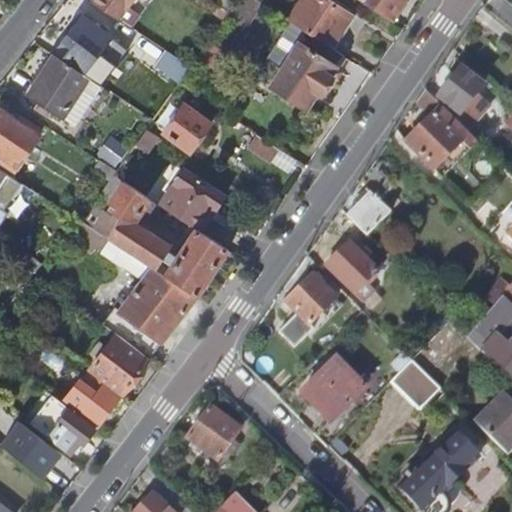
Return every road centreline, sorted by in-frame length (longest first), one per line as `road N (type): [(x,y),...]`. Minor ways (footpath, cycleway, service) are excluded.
road 1 (residential): [(211,354),(453,0)]
road 2 (unclassified): [(211,354),(366,511)]
road 3 (residential): [(85,511),(211,354)]
